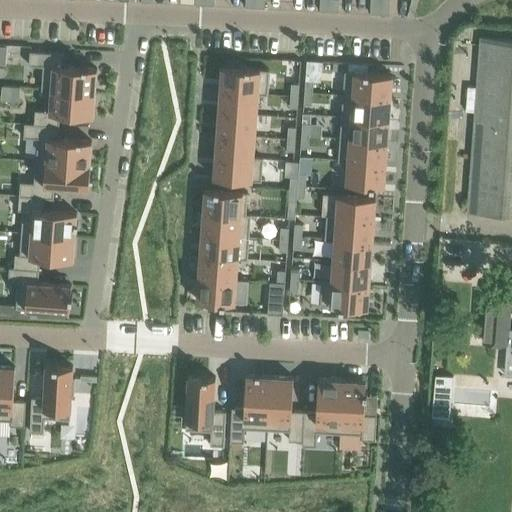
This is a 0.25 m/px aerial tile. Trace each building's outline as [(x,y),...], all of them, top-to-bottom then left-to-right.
[(329,0),(319,0),(319,10),(329,10),(329,0)] [(329,0),(329,10),(339,11),(339,0),(329,0)] [(370,0),(370,12),(379,13),(380,0),(370,0)] [(380,0),(379,13),(389,13),(389,0),(380,0)] [(511,38),(480,37),(469,193),(468,211),(511,214),(511,177),(511,176),(511,38)] [(46,88),(95,91),(97,68),(87,67),(87,65),(83,64),(83,66),(63,65),(64,53),(30,50),(29,64),(43,65),(41,88),(46,88)] [(258,90),(258,93),(268,94),(269,69),(250,68),(250,66),(246,65),(246,67),(222,66),(220,88),(258,90)] [(345,70),(343,92),(391,96),(392,73),(368,72),(368,70),(364,70),(364,71),(345,70)] [(304,91),(312,92),(313,79),(305,79),(304,91)] [(298,95),(299,83),(291,82),(290,94),(298,95)] [(93,115),(95,91),(46,88),(44,110),(35,109),(34,123),(59,125),(60,112),(93,115)] [(218,110),(257,113),(258,93),(258,90),(220,88),(218,110)] [(312,92),(304,91),(304,103),(311,103),(312,92)] [(391,96),(343,92),(341,114),(389,118),(391,96)] [(298,95),(290,94),(289,106),(297,107),(298,95)] [(218,110),(217,132),(255,135),(257,113),(218,110)] [(388,140),(389,118),(341,114),(340,136),(388,140)] [(58,137),(59,125),(34,123),(24,122),(23,136),(38,137),(36,158),(90,163),(91,140),(82,139),(82,137),(77,137),(77,139),(58,137)] [(301,134),(309,135),(310,123),(302,122),(301,134)] [(287,137),(295,138),(296,126),(288,126),(287,137)] [(253,156),(255,135),(217,132),(215,154),(253,157),(253,156)] [(309,135),(301,134),(300,146),(308,147),(309,135)] [(348,159),(386,162),(388,140),(340,136),(338,159),(348,160),(348,159)] [(286,149),(294,150),(295,138),(287,137),(286,149)] [(253,157),(215,154),(214,176),(261,180),(263,156),(253,156),(253,157)] [(44,196),(44,197),(54,198),(54,185),(89,187),(90,163),(36,158),(35,158),(34,182),(20,181),(19,194),(44,196)] [(348,159),(348,160),(346,182),(370,183),(370,185),(374,185),(374,184),(384,184),(386,162),(348,159)] [(298,177),(297,184),(306,185),(306,173),(298,172),(298,177)] [(297,189),(297,184),(298,177),(290,176),(289,188),(297,189)] [(297,189),(297,196),(305,197),(306,185),(297,184),(297,189)] [(246,214),(246,213),(248,191),(219,189),(219,188),(215,187),(215,189),(205,188),(203,210),(246,214)] [(297,189),(289,188),(288,200),(296,201),(297,196),(297,189)] [(336,216),(374,218),(376,196),(338,193),(336,215),(336,216)] [(21,231),(75,235),(76,225),(77,225),(78,221),(76,221),(77,211),(43,209),(44,197),(44,196),(19,194),(18,208),(23,209),(21,231)] [(246,214),(203,210),(201,233),(249,236),(251,213),(246,213),(246,214)] [(336,216),(336,215),(326,214),(325,238),(334,238),(373,241),(374,218),(336,216)] [(294,235),(302,235),(303,223),(295,223),(294,235)] [(280,238),(288,239),(289,227),(281,226),(280,238)] [(15,253),(14,266),(14,267),(39,269),(40,256),(73,259),(75,235),(21,231),(20,253),(15,253)] [(201,233),(200,255),(238,258),(248,258),(249,236),(201,233)] [(293,246),(301,247),(302,235),(294,235),(293,246)] [(287,251),(288,239),(280,238),(279,250),(287,251)] [(333,260),(371,263),(373,241),(334,238),(333,260)] [(236,280),(238,258),(200,255),(198,277),(236,280)] [(369,285),(371,263),(333,260),(331,280),(331,282),(369,285)] [(9,266),(8,280),(18,281),(16,304),(15,315),(30,316),(30,308),(38,308),(38,311),(58,312),(58,310),(70,311),(71,296),(72,296),(73,291),(71,291),(71,284),(38,281),(39,269),(14,267),(14,266),(9,266)] [(292,266),(291,278),(299,278),(300,266),(292,266)] [(278,269),(277,281),(285,282),(285,270),(278,269)] [(198,277),(197,299),(205,300),(204,306),(220,307),(221,303),(225,303),(225,301),(235,302),(236,280),(198,277)] [(298,290),(299,278),(291,278),(290,290),(298,290)] [(331,282),(331,280),(322,279),(320,304),(339,305),(339,307),(344,307),(344,305),(368,307),(369,285),(331,282)] [(270,281),(267,312),(282,313),(283,294),(285,282),(277,281),(270,281)] [(511,327),(509,328),(510,313),(511,289),(487,287),(487,291),(486,311),(483,341),(507,343),(505,374),(511,374),(511,327)] [(31,396),(30,431),(44,431),(44,417),(70,418),(71,396),(74,396),(75,376),(72,376),(73,365),(58,364),(58,362),(53,362),(53,363),(46,363),(44,397),(31,396)] [(0,364),(0,418),(11,419),(10,424),(24,425),(26,400),(13,399),(15,365),(0,364)] [(245,427),(267,428),(270,375),(260,374),(260,372),(256,372),(255,374),(246,373),(244,407),(232,406),(230,441),(244,442),(245,427)] [(207,375),(208,374),(203,373),(203,375),(195,375),(188,375),(188,383),(185,428),(211,430),(210,444),(224,445),(226,410),(214,409),(215,376),(207,375)] [(435,373),(432,413),(448,414),(451,374),(435,373)] [(293,376),(270,375),(267,428),(289,429),(289,439),(302,440),(303,440),(304,410),(292,409),(293,376)] [(317,431),(339,432),(342,378),(318,377),(316,411),(304,410),(303,440),(302,440),(302,445),(316,445),(317,431)] [(366,380),(342,378),(339,432),(361,433),(361,438),(375,439),(376,414),(364,413),(365,394),(367,394),(367,390),(365,389),(366,380)]
